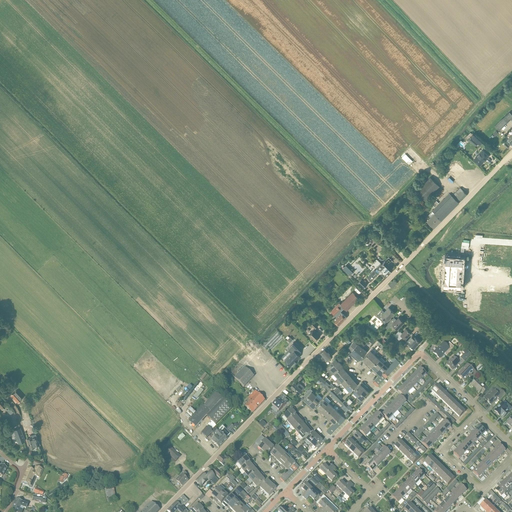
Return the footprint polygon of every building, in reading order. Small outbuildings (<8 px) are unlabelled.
[(511,114),(509,112),(494,126),(499,131),(511,119),(511,114)] [(471,136),(467,139),(468,140),(475,146),(478,143),(480,146),(481,145),(482,143),(480,140),(475,135),(474,135),(473,133),(471,136)] [(482,150),(473,159),(480,165),(489,156),(482,150)] [(425,201),(439,187),(430,178),(416,193),(425,201)] [(454,194),(457,197),(461,200),(467,194),(460,188),(458,190),(456,189),(454,191),(455,192),(454,194)] [(449,194),(436,208),(431,213),(433,215),(427,221),(430,224),(434,228),(459,203),(455,199),(449,194)] [(417,200),(425,208),(427,205),(420,198),(417,200)] [(444,277),(443,286),(461,287),(461,279),(463,279),(464,266),(462,266),(462,259),(445,257),(445,266),(445,278),(444,277)] [(393,269),(385,261),(382,264),(381,263),(376,268),(377,269),(375,271),(374,270),(367,277),(371,281),(378,274),(377,273),(380,271),(385,276),(389,272),(393,269)] [(343,266),(342,268),(343,268),(342,269),(349,276),(351,274),(352,273),(354,271),(347,264),(344,267),(343,266)] [(361,279),(358,283),(364,288),(367,285),(361,279)] [(397,283),(394,280),(389,285),(392,288),(397,283)] [(347,311),(359,299),(359,298),(353,292),(341,304),(340,303),(337,306),(337,305),(331,311),(334,314),(335,314),(337,316),(333,320),(339,326),(347,317),(341,311),(344,308),(347,311)] [(377,316),(381,320),(385,323),(391,317),(394,313),(389,307),(384,312),(382,310),(377,316)] [(392,319),(389,322),(387,324),(392,328),(394,326),(397,329),(404,322),(399,317),(395,321),(392,319)] [(320,336),(314,330),(314,329),(308,335),(315,341),(320,336)] [(399,330),(396,334),(394,335),(399,340),(403,337),(405,339),(407,337),(411,333),(406,329),(402,333),(399,330)] [(412,335),(403,345),(406,348),(410,345),(414,348),(420,342),(415,337),(414,337),(412,335)] [(362,347),(361,347),(357,344),(354,341),(347,348),(347,349),(349,347),(352,350),(350,352),(353,354),(352,356),(354,358),(362,347)] [(292,353),(285,360),(291,366),(300,357),(297,354),(299,352),(302,349),(295,342),(292,345),(288,349),(292,353)] [(443,343),(434,353),(440,358),(446,352),(448,355),(455,348),(449,343),(446,346),(443,343)] [(367,352),(362,347),(354,358),(355,359),(357,357),(360,360),(363,356),(367,352)] [(332,355),(325,348),(320,353),(323,356),(321,357),(325,362),(327,360),(332,355)] [(454,357),(450,361),(446,365),(452,370),(457,364),(460,367),(471,354),(466,349),(463,352),(464,354),(461,358),(458,361),(454,357)] [(364,363),(366,364),(375,355),(370,351),(363,358),(366,361),(364,363)] [(369,364),(371,367),(379,359),(375,355),(366,364),(367,366),(369,364)] [(342,361),(340,360),(340,359),(338,361),(335,359),(328,366),(330,369),(334,372),(333,373),(342,366),(343,366),(340,363),(342,361)] [(379,359),(371,367),(374,369),(373,371),(374,373),(383,363),(379,359)] [(377,373),(380,375),(382,374),(384,372),(386,370),(388,368),(388,367),(383,363),(374,373),(376,374),(377,373)] [(468,365),(461,372),(457,375),(464,382),(469,377),(472,379),(477,373),(468,365)] [(344,369),(342,366),(333,373),(337,378),(347,369),(346,368),(344,369)] [(235,378),(240,384),(244,387),(254,377),(250,373),(245,368),(235,378)] [(422,379),(426,374),(420,368),(416,373),(422,379)] [(341,382),(350,375),(351,374),(347,369),(337,378),(341,382)] [(416,373),(411,378),(417,383),(422,379),(416,373)] [(351,374),(350,375),(341,382),(345,387),(355,378),(351,374)] [(357,380),(355,378),(345,387),(349,392),(357,384),(355,381),(357,380)] [(413,388),(417,383),(411,378),(407,382),(413,388)] [(474,382),(473,383),(471,386),(474,389),(475,388),(476,390),(479,394),(481,392),(483,394),(489,388),(486,386),(485,387),(477,379),(474,382)] [(407,382),(402,387),(408,393),(413,388),(407,382)] [(297,385),(295,384),(294,383),(291,387),(299,394),(305,387),(299,383),(297,385)] [(363,386),(360,384),(353,392),(357,396),(366,386),(365,385),(363,386)] [(436,396),(442,390),(438,385),(432,391),(436,396)] [(357,396),(360,399),(357,402),(360,405),(363,400),(362,400),(369,392),(366,390),(368,388),(366,386),(357,396)] [(408,393),(402,387),(398,391),(404,397),(408,393)] [(306,404),(307,405),(316,396),(311,391),(312,391),(312,390),(310,388),(303,396),(304,395),(306,397),(304,400),(307,402),(306,404)] [(484,398),(489,403),(491,405),(498,398),(500,401),(504,397),(506,395),(501,389),(497,393),(493,389),(487,395),(484,398)] [(18,403),(23,398),(16,390),(10,395),(18,403)] [(442,390),(436,396),(441,400),(447,394),(442,390)] [(218,391),(204,407),(202,405),(196,412),(197,414),(190,422),(196,428),(207,416),(215,425),(233,407),(230,404),(231,404),(218,391)] [(250,401),(245,406),(252,413),(265,400),(255,391),(248,399),(250,401)] [(279,397),(272,404),(272,405),(276,409),(279,411),(286,404),(288,402),(286,400),(287,398),(286,397),(283,394),(279,398),(279,397)] [(446,404),(451,398),(447,394),(441,400),(446,404)] [(316,396),(307,405),(309,407),(310,405),(313,408),(321,400),(316,396)] [(402,407),(406,402),(400,396),(396,401),(402,407)] [(450,409),(456,403),(451,398),(446,404),(450,409)] [(318,411),(319,412),(329,403),(324,399),(317,406),(319,409),(318,411)] [(402,407),(396,401),(391,405),(397,411),(402,407)] [(323,412),(325,415),(333,407),(329,403),(319,412),(321,414),(323,412)] [(450,409),(455,413),(461,407),(456,403),(450,409)] [(500,416),(503,418),(509,412),(506,409),(507,409),(502,403),(494,411),(500,416)] [(397,411),(391,405),(387,410),(393,416),(397,411)] [(328,420),(337,411),(333,407),(325,415),(328,417),(326,419),(328,420)] [(461,407),(455,413),(459,418),(465,412),(461,407)] [(295,409),(294,408),(290,411),(284,416),(287,421),(287,422),(295,415),(296,414),(293,411),(295,409)] [(387,410),(382,415),(388,420),(393,416),(387,410)] [(335,422),(337,420),(339,418),(342,415),(337,411),(328,420),(330,422),(331,421),(334,423),(335,422)] [(373,417),(379,423),(383,418),(377,413),(373,417)] [(297,417),(295,415),(287,422),(291,426),(301,418),(299,416),(297,417)] [(369,422),(375,428),(379,423),(373,417),(369,422)] [(301,418),(291,426),(295,431),(303,424),(300,421),(302,419),(301,418)] [(445,421),(440,425),(446,431),(451,427),(445,421)] [(364,426),(370,432),(375,428),(369,422),(364,426)] [(305,426),(303,424),(295,431),(299,435),(309,427),(307,425),(305,426)] [(440,425),(436,430),(442,436),(446,431),(440,425)] [(364,426),(360,431),(366,437),(370,432),(364,426)] [(480,426),(475,431),(481,437),(486,432),(480,426)] [(309,427),(299,435),(302,440),(307,436),(311,433),(308,430),(310,428),(309,427)] [(18,443),(24,441),(25,441),(20,428),(10,431),(12,437),(15,435),(18,443)] [(442,436),(436,430),(431,435),(437,440),(442,436)] [(219,431),(216,434),(217,436),(224,442),(227,439),(230,436),(229,436),(225,432),(222,434),(219,431)] [(475,431),(471,435),(477,441),(481,437),(475,431)] [(306,440),(311,444),(319,435),(318,433),(316,435),(313,432),(306,440)] [(27,439),(30,449),(35,447),(38,446),(37,442),(38,441),(35,433),(30,435),(31,437),(27,439)] [(319,435),(311,444),(309,446),(311,448),(313,446),(315,449),(323,440),(320,438),(321,436),(319,435)] [(431,435),(427,439),(433,445),(437,440),(431,435)] [(467,440),(473,446),(477,441),(471,435),(467,440)] [(212,441),(215,444),(219,448),(224,442),(217,436),(212,441)] [(261,453),(269,444),(265,439),(261,444),(258,447),(261,450),(259,452),(261,453)] [(349,450),(355,444),(350,439),(344,445),(349,450)] [(433,445),(427,439),(422,444),(428,449),(433,445)] [(467,440),(462,444),(468,450),(473,446),(467,440)] [(394,447),(399,451),(405,445),(400,441),(394,447)] [(269,444),(261,453),(263,454),(264,453),(267,455),(270,452),(274,448),(269,444)] [(349,450),(354,454),(360,448),(355,444),(349,450)] [(462,444),(458,449),(464,455),(468,450),(462,444)] [(404,456),(410,450),(405,445),(399,451),(404,456)] [(501,455),(505,451),(499,445),(495,450),(501,455)] [(278,446),(270,454),(273,457),(272,458),(273,460),(282,451),(278,446)] [(165,454),(174,463),(181,456),(171,447),(165,454)] [(360,448),(354,454),(358,459),(364,453),(360,448)] [(390,454),(384,448),(380,452),(386,458),(390,454)] [(464,455),(458,449),(453,453),(459,459),(464,455)] [(408,460),(414,454),(410,450),(404,456),(408,460)] [(497,460),(501,455),(495,450),(491,454),(497,460)] [(282,451),(273,460),(275,462),(276,460),(279,462),(286,455),(282,451)] [(382,463),(386,458),(380,452),(376,457),(382,463)] [(414,454),(408,460),(413,464),(419,458),(414,454)] [(492,464),(497,460),(491,454),(486,459),(492,464)] [(217,460),(221,464),(224,467),(231,460),(226,455),(223,458),(221,456),(217,460)] [(236,462),(238,463),(241,468),(240,469),(241,469),(249,462),(250,461),(248,458),(249,457),(248,455),(241,461),(239,458),(237,461),(236,462)] [(286,455),(279,462),(282,465),(280,467),(282,468),(291,459),(286,455)] [(431,456),(427,460),(424,463),(428,467),(435,460),(431,456)] [(377,467),(382,463),(376,457),(371,461),(377,467)] [(291,459),(282,468),(283,470),(285,468),(287,471),(288,471),(289,470),(291,468),(293,466),(295,463),(291,459)] [(486,459),(482,463),(488,469),(492,464),(486,459)] [(439,464),(435,460),(428,467),(432,470),(439,464)] [(377,467),(371,461),(367,466),(369,468),(370,470),(373,472),(377,467)] [(252,465),(249,462),(241,469),(245,474),(255,465),(253,463),(252,465)] [(483,473),(488,469),(482,463),(477,468),(483,473)] [(439,464),(432,470),(436,474),(443,467),(439,464)] [(256,467),(255,465),(245,474),(248,478),(257,471),(254,468),(256,467)] [(325,465),(319,470),(326,476),(334,467),(332,465),(329,469),(325,465)] [(21,483),(26,485),(27,486),(29,482),(31,482),(34,476),(39,478),(42,470),(35,467),(33,471),(27,468),(21,483)] [(334,467),(326,476),(332,482),(337,477),(333,473),(336,469),(334,467)] [(446,471),(443,467),(436,474),(440,478),(446,471)] [(479,478),(483,473),(477,468),(473,472),(479,478)] [(213,471),(214,472),(219,478),(222,475),(215,469),(213,471)] [(419,470),(414,475),(420,481),(425,476),(419,470)] [(259,474),(257,471),(248,478),(252,483),(263,474),(261,473),(259,474)] [(446,471),(440,478),(444,482),(450,475),(446,471)] [(187,475),(184,472),(182,474),(184,476),(178,482),(182,486),(188,480),(185,477),(187,475)] [(203,474),(196,482),(201,486),(208,479),(210,482),(215,477),(210,472),(205,476),(203,474)] [(61,477),(59,482),(62,483),(64,479),(66,479),(68,476),(64,474),(62,477),(61,477)] [(231,483),(234,481),(233,481),(230,477),(226,474),(225,476),(227,478),(231,482),(231,483)] [(264,476),(263,474),(252,483),(256,488),(261,484),(265,480),(262,477),(264,476)] [(410,479),(416,485),(420,481),(414,475),(410,479)] [(454,479),(450,475),(444,482),(448,486),(454,479)] [(505,479),(503,482),(504,483),(509,488),(511,485),(511,482),(508,478),(506,480),(505,479)] [(405,484),(411,490),(416,485),(410,479),(405,484)] [(270,482),(267,480),(260,488),(264,492),(273,482),(272,481),(270,482)] [(336,487),(343,493),(351,484),(349,482),(346,485),(342,481),(336,487)] [(273,482),(264,492),(269,496),(276,488),(273,486),(275,484),(273,482)] [(501,486),(499,487),(507,494),(505,492),(509,488),(504,483),(503,482),(500,485),(501,486)] [(313,489),(307,483),(301,489),(306,493),(302,496),(304,498),(313,489)] [(113,484),(112,484),(104,486),(107,502),(116,500),(113,484)] [(353,486),(351,484),(343,493),(336,499),(341,504),(343,501),(341,499),(345,495),(349,499),(354,493),(350,489),(353,486)] [(401,488),(407,494),(411,490),(405,484),(401,488)] [(213,500),(215,501),(223,491),(225,489),(221,485),(219,487),(212,495),(215,498),(213,500)] [(456,490),(462,495),(467,491),(461,485),(456,490)] [(505,495),(507,494),(499,487),(495,491),(501,497),(504,494),(505,495)] [(397,493),(403,499),(407,494),(401,488),(397,493)] [(313,489),(304,498),(306,500),(310,497),(314,501),(319,496),(313,489)] [(458,500),(462,495),(456,490),(452,494),(458,500)] [(223,491),(215,501),(216,503),(218,501),(221,503),(228,495),(223,491)] [(403,499),(397,493),(392,497),(398,503),(403,499)] [(453,504),(458,500),(452,494),(447,499),(453,504)] [(188,511),(182,506),(185,503),(185,504),(188,500),(183,495),(167,511),(168,511),(188,511)] [(225,506),(227,508),(236,499),(232,495),(224,503),(227,505),(225,506)] [(453,504),(447,499),(447,498),(442,502),(443,503),(449,509),(453,504)] [(16,499),(15,499),(13,504),(21,507),(26,509),(28,504),(26,504),(26,503),(20,501),(16,499)] [(236,499),(227,508),(228,509),(230,508),(233,511),(240,503),(236,499)] [(324,500),(322,502),(318,505),(323,509),(320,511),(323,511),(330,506),(332,503),(330,501),(328,504),(324,500)] [(480,507),(485,511),(490,505),(486,501),(480,507)] [(157,511),(160,510),(152,502),(141,511),(157,511)] [(201,503),(197,506),(191,511),(200,511),(203,510),(204,509),(201,506),(203,505),(201,503)] [(239,511),(245,507),(240,503),(233,511),(234,511),(239,511)] [(404,510),(405,511),(409,511),(414,507),(410,503),(404,510)] [(443,511),(446,511),(449,509),(443,503),(439,508),(443,511)]
